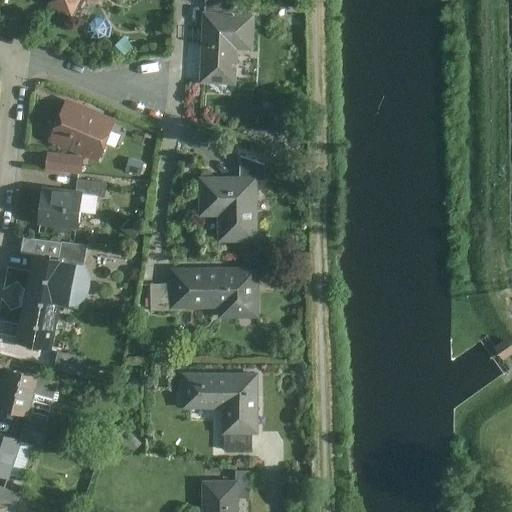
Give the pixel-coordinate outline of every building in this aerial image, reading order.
[(53,0),(50,6),(75,18),(83,0),(93,0),(99,3),(100,0),(53,0)] [(208,2),(208,14),(237,15),(237,3),(208,2)] [(206,14),(202,86),(239,88),(241,52),(257,52),(258,16),(237,15),(208,14),(206,14)] [(118,122),(68,101),(51,142),(100,163),(118,122)] [(87,160),(50,155),(48,171),(85,175),(87,160)] [(244,158),(243,179),(260,179),(260,182),(268,182),(268,167),(244,158)] [(260,182),(260,179),(243,179),(202,179),(202,219),(220,219),(220,245),(261,244),(260,182)] [(80,181),(78,195),(85,196),(107,199),(109,184),(80,181)] [(78,195),(46,191),(41,226),(81,231),(85,196),(78,195)] [(35,257),(81,266),(87,266),(90,248),(27,238),(23,256),(35,257)] [(27,302),(63,309),(73,311),(81,266),(35,257),(27,302)] [(262,270),(173,270),(173,287),(174,311),(221,311),(221,321),(262,321),(262,270)] [(174,311),(173,287),(153,287),(153,313),(174,313),(174,311)] [(55,354),(63,309),(27,302),(18,347),(55,354)] [(88,361),(61,354),(56,372),(83,379),(88,361)] [(44,381),(8,370),(0,395),(0,409),(31,419),(44,381)] [(258,370),(181,370),(181,406),(221,406),(221,432),(223,432),(252,432),(258,433),(258,370)] [(31,419),(26,430),(48,437),(51,426),(31,419)] [(26,430),(21,443),(25,444),(44,450),(48,437),(26,430)] [(252,432),(223,432),(223,448),(252,448),(252,432)] [(21,443),(0,434),(0,478),(10,482),(25,444),(21,443)] [(234,468),(234,477),(237,477),(238,496),(249,496),(249,468),(234,468)] [(237,511),(238,496),(237,477),(234,477),(201,477),(201,511),(237,511)] [(0,489),(0,505),(11,510),(10,511),(11,511),(16,511),(23,499),(0,489)]
